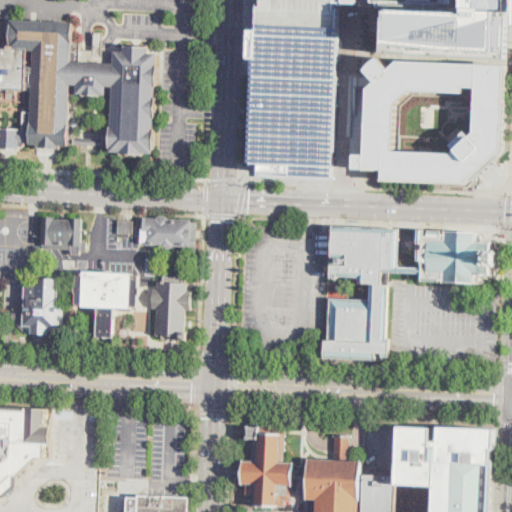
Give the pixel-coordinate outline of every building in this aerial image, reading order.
[(250,162),(255,57),(250,56),(252,28),(256,28),(256,25),(261,26),(262,12),(262,7),(265,8),(265,0),(323,0),(343,1),(342,28),(335,178),(314,177),(255,175),(256,162),(250,162)] [(385,8),(383,52),(508,57),(509,13),(385,8)] [(81,44),(80,62),(80,64),(72,64),(71,84),(68,146),(62,145),(62,149),(38,148),(38,145),(30,144),(30,141),(32,110),(33,88),(34,49),(11,48),(12,20),(74,22),(73,43),(81,44)] [(149,47),(148,54),(158,54),(155,102),(156,102),(154,152),(143,152),(143,154),(122,153),(122,151),(112,150),(112,147),(110,147),(111,127),(113,127),(116,63),(116,52),(126,53),(126,46),(149,47)] [(0,47),(11,48),(34,49),(33,88),(0,87),(0,47)] [(391,63),(398,57),(451,60),(505,63),(502,117),(501,146),(491,155),(475,169),(465,178),(465,179),(462,178),(383,175),(383,165),(364,164),(365,146),(368,85),(375,78),(365,67),(378,55),(380,53),(391,63)] [(116,63),(80,62),(80,64),(72,64),(71,84),(81,85),(81,95),(111,97),(111,86),(115,87),(116,63)] [(0,125),(23,127),(24,110),(32,110),(30,141),(25,141),(25,144),(23,146),(20,146),(20,149),(0,148),(0,125)] [(170,219),(199,221),(197,253),(185,253),(185,247),(175,246),(172,249),(165,248),(163,246),(147,245),(147,243),(142,243),(142,228),(145,228),(146,217),(158,218),(161,216),(168,216),(170,219)] [(88,243),(88,251),(82,250),(82,255),(73,254),(73,249),(43,248),(45,217),(83,219),(82,243),(88,243)] [(134,221),(134,234),(119,233),(120,221),(134,221)] [(426,273),(387,272),(386,286),(393,286),(391,339),(394,339),(393,357),(387,357),(387,354),(380,354),(380,360),(328,358),(329,340),(333,341),(335,299),(373,300),(374,284),(363,283),(363,277),(342,276),(342,278),(334,278),(336,226),(403,229),(402,267),(426,267),(426,273)] [(426,267),(426,261),(422,261),(422,248),(427,248),(427,243),(421,243),(421,230),(480,232),(480,242),(494,242),(493,274),(478,273),(478,283),(425,281),(426,273),(426,267)] [(333,256),(333,264),(315,264),(316,255),(333,256)] [(140,307),(132,307),(132,309),(117,308),(115,337),(99,337),(100,307),(84,306),(84,304),(77,304),(78,272),(141,275),(140,307)] [(188,292),(194,292),(193,310),(188,310),(187,334),(188,336),(188,340),(185,342),(180,342),(178,339),(163,339),(163,335),(158,335),(159,308),(154,308),(155,287),(159,287),(160,282),(189,283),(188,292)] [(65,309),(64,328),(49,327),(49,334),(26,332),(19,325),(19,321),(14,320),(14,309),(25,310),(27,285),(59,288),(58,300),(61,304),(61,309),(65,309)] [(0,410),(28,412),(28,408),(55,409),(53,458),(39,458),(20,476),(14,475),(0,487),(0,410)] [(56,410),(102,412),(98,511),(0,511),(0,505),(54,457),(56,410)] [(433,439),(441,439),(441,424),(497,426),(496,447),(494,447),(493,458),(497,458),(494,511),(363,511),(364,486),(365,486),(366,473),(399,474),(401,424),(434,425),(433,439)] [(286,462),(295,462),(294,508),(256,507),(257,495),(248,494),(248,485),(243,484),(244,460),(257,461),(258,439),(248,439),(248,426),(287,427),(286,462)] [(336,459),(337,437),(335,437),(335,434),(355,434),(354,438),(351,438),(351,460),(336,459)] [(351,460),(365,460),(363,511),(317,511),(318,500),(309,500),(311,459),(336,459),(351,460)] [(189,511),(129,511),(129,498),(140,498),(140,495),(190,497),(189,511)]
